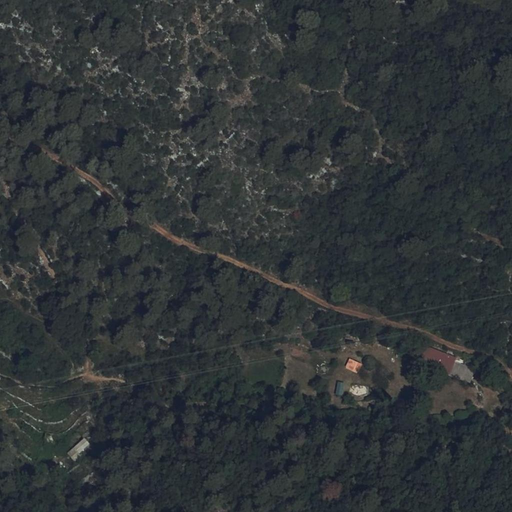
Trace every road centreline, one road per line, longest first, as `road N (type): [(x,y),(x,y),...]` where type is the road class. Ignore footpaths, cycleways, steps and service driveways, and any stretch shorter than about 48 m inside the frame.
road 1 (track): [(0,115),(156,228),(511,371)]
road 2 (track): [(511,455),(368,439),(274,409)]
road 3 (track): [(0,156),(12,205),(85,339),(88,377)]
